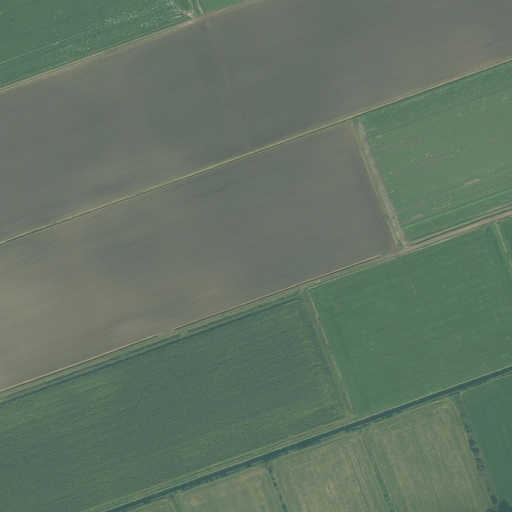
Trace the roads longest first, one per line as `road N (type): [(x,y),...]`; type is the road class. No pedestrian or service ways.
road 1 (track): [(511,212),(2,394)]
road 2 (track): [(252,0),(0,90)]
